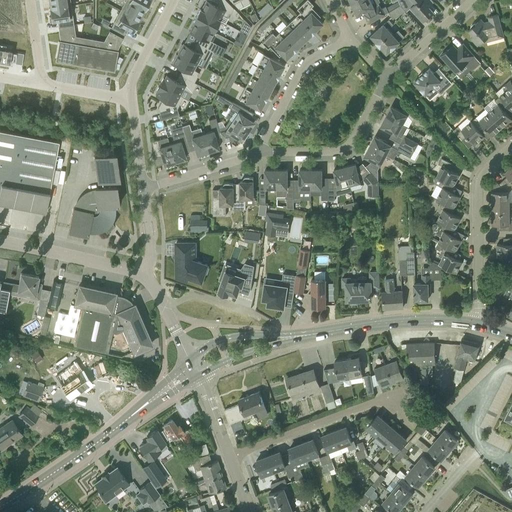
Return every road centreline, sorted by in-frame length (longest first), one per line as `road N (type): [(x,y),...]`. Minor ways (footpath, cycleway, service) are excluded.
road 1 (residential): [(230,460),(390,398),(408,418)]
road 2 (residential): [(476,325),(477,181),(511,147)]
road 3 (residential): [(262,152),(329,155),(349,148),(386,76)]
road 4 (secondary): [(311,335),(419,320),(476,325)]
road 5 (secondary): [(0,507),(125,421)]
road 6 (residential): [(146,276),(0,243)]
road 7 (residential): [(262,152),(308,61),(350,41)]
road 8 (secondary): [(311,335),(226,339),(191,362)]
road 9 (residential): [(142,189),(262,152)]
road 10 (secondary): [(197,375),(311,335)]
